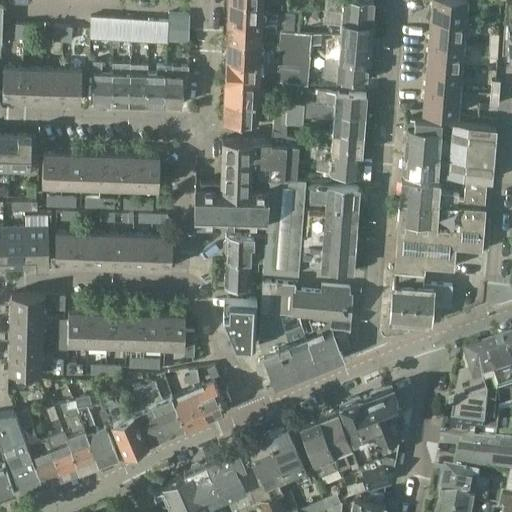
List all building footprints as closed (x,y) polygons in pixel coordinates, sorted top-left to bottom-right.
[(261,0),(229,0),(228,19),(277,21),(278,11),(265,10),(261,9),(261,0)] [(342,16),(373,18),(374,0),(325,0),(325,8),(342,9),(342,16)] [(431,0),(430,17),(465,20),(466,5),(486,7),(486,0),(431,0)] [(340,36),(371,38),(373,18),(342,16),(342,9),(325,8),(324,21),(341,22),(340,33),(341,33),(340,36)] [(281,11),(280,29),(293,30),(294,12),(281,11)] [(169,12),(169,20),(168,35),(188,37),(188,28),(189,13),(169,12)] [(90,15),(90,26),(89,36),(113,38),(114,16),(90,15)] [(133,17),(114,16),(113,38),(113,45),(119,46),(120,38),(132,39),(133,17)] [(149,18),(133,17),(132,39),(149,40),(149,18)] [(465,20),(430,17),(429,40),(463,42),(465,20)] [(169,20),(149,18),(149,40),(168,41),(168,35),(169,20)] [(277,21),(228,19),(227,38),(260,40),(260,29),(265,30),(265,29),(276,29),(277,21)] [(24,37),(25,22),(16,22),(15,37),(24,37)] [(33,23),(25,22),(24,37),(33,38),(33,23)] [(62,39),(63,24),(54,24),(53,39),(62,39)] [(72,25),(63,24),(62,39),(71,40),(72,25)] [(276,79),(290,80),(308,82),(312,42),(313,31),(293,30),(280,29),(276,79)] [(323,32),(313,31),(312,42),(322,43),(323,32)] [(498,46),(499,32),(490,32),(489,45),(498,46)] [(325,55),(369,58),(371,38),(340,36),(341,33),(340,33),(339,44),(326,43),(325,55)] [(260,40),(227,38),(227,57),(226,57),(226,59),(273,60),(274,51),(260,50),(260,40)] [(429,40),(426,64),(461,67),(463,42),(429,40)] [(489,45),(488,56),(497,56),(498,46),(489,45)] [(368,79),(369,58),(325,55),(323,76),(368,79)] [(102,60),(93,59),(93,67),(93,79),(94,79),(93,101),(94,101),(94,100),(111,101),(112,70),(101,70),(102,60)] [(273,60),(226,59),(225,78),(258,80),(259,69),(272,69),(273,60)] [(113,61),(112,70),(111,101),(129,102),(130,63),(131,63),(131,62),(113,61)] [(130,63),(129,102),(146,102),(147,70),(148,62),(131,62),(131,63),(130,63)] [(147,70),(146,102),(163,103),(165,63),(157,63),(157,70),(147,70)] [(188,64),(165,63),(163,103),(181,103),(182,73),(188,73),(188,64)] [(426,64),(425,86),(459,89),(461,67),(426,64)] [(3,65),(2,97),(22,98),(23,66),(3,65)] [(23,66),(22,98),(41,98),(42,66),(23,66)] [(42,66),(41,98),(60,99),(61,67),(42,66)] [(61,67),(60,99),(80,100),(81,67),(61,67)] [(258,80),(225,78),(226,78),(225,98),(270,100),(270,89),(258,89),(258,80)] [(289,100),(290,80),(276,79),(275,99),(289,100)] [(491,79),(490,91),(499,92),(500,79),(491,79)] [(459,89),(425,86),(423,110),(457,113),(459,89)] [(316,89),(315,101),(335,103),(335,110),(365,113),(366,93),(316,89)] [(489,103),(498,103),(499,92),(490,91),(489,103)] [(270,100),(225,98),(224,118),(256,119),(257,109),(269,110),(270,100)] [(303,122),(304,114),(305,101),(289,100),(275,99),(274,110),(273,118),(273,122),(273,127),(286,132),(287,120),(303,122)] [(305,101),(304,114),(334,116),(333,130),(363,132),(365,113),(335,110),(335,103),(315,101),(315,102),(305,101)] [(404,153),(444,157),(447,121),(407,118),(407,126),(406,126),(404,153)] [(491,179),(496,126),(447,121),(444,157),(443,167),(448,168),(447,175),(465,177),(464,187),(486,189),(486,178),(491,179)] [(273,127),(272,140),(270,165),(267,167),(267,171),(270,173),(269,175),(297,177),(300,142),(297,135),(286,132),(273,127)] [(306,140),(305,155),(331,157),(332,150),(362,152),(363,132),(333,130),(331,143),(317,142),(317,141),(306,140)] [(0,132),(0,131),(0,169),(8,170),(9,133),(0,133),(0,132)] [(17,134),(9,133),(8,170),(30,170),(30,149),(34,149),(35,135),(31,135),(31,133),(30,133),(17,132),(17,134)] [(221,180),(220,188),(256,189),(257,189),(258,174),(252,173),(252,163),(270,164),(272,140),(253,139),(252,139),(240,138),(241,136),(238,136),(237,138),(222,138),(221,162),(221,180)] [(42,183),(62,183),(63,151),(43,150),(42,183)] [(360,172),(362,152),(332,150),(331,157),(305,155),(318,156),(317,168),(360,172)] [(63,151),(62,183),(80,184),(81,151),(63,151)] [(80,184),(99,184),(100,152),(81,151),(80,184)] [(100,152),(99,184),(117,185),(118,152),(100,152)] [(117,185),(137,185),(138,153),(118,152),(117,185)] [(138,153),(137,185),(159,186),(160,154),(138,153)] [(444,157),(404,153),(402,170),(437,173),(437,166),(443,167),(444,157)] [(271,176),(269,189),(267,221),(265,244),(263,260),(263,270),(298,273),(300,242),(305,178),(271,176)] [(439,181),(401,178),(400,198),(438,201),(439,199),(449,200),(449,202),(457,203),(462,203),(463,197),(458,197),(459,193),(439,191),(439,181)] [(194,180),(193,219),(194,219),(234,220),(266,221),(269,189),(257,189),(256,189),(220,188),(220,180),(195,180),(194,180)] [(27,181),(26,194),(35,194),(36,182),(27,181)] [(310,183),(309,196),(320,197),(326,197),(325,204),(358,207),(359,187),(310,183)] [(463,203),(484,205),(486,189),(464,187),(463,197),(462,203),(463,203)] [(47,195),(46,204),(61,204),(61,195),(47,195)] [(76,196),(61,195),(61,204),(76,205),(76,196)] [(100,205),(100,197),(85,196),(85,205),(100,205)] [(114,197),(100,197),(100,205),(114,206),(114,197)] [(138,207),(138,198),(124,197),(123,206),(138,207)] [(153,198),(138,198),(138,207),(152,207),(153,198)] [(438,201),(400,198),(398,219),(399,219),(398,226),(489,234),(490,218),(484,217),(485,205),(484,205),(463,203),(462,203),(457,203),(449,202),(449,200),(439,199),(438,201)] [(25,199),(12,199),(12,208),(25,208),(25,199)] [(25,199),(25,208),(37,208),(37,199),(25,199)] [(308,209),(307,223),(356,227),(358,207),(325,204),(324,211),(308,209)] [(75,218),(76,209),(61,208),(61,217),(75,218)] [(76,209),(75,218),(90,218),(91,209),(76,209)] [(114,219),(114,210),(100,210),(100,218),(114,219)] [(114,210),(114,219),(129,219),(129,211),(114,210)] [(153,220),(153,211),(138,211),(138,220),(153,220)] [(167,221),(168,212),(153,211),(153,220),(167,221)] [(306,234),(306,237),(322,239),(322,243),(355,246),(356,227),(307,223),(306,234)] [(4,225),(5,262),(18,262),(18,261),(27,261),(26,224),(4,225)] [(48,224),(26,224),(27,261),(31,261),(31,262),(49,261),(48,224)] [(489,234),(398,226),(394,278),(423,280),(425,264),(453,266),(455,245),(488,248),(489,234)] [(54,262),(73,262),(74,230),(55,229),(54,262)] [(95,231),(74,230),(73,262),(94,263),(95,231)] [(94,263),(115,264),(116,231),(95,231),(94,263)] [(134,264),(135,232),(116,231),(115,264),(134,264)] [(134,264),(152,265),(153,233),(135,232),(134,264)] [(265,244),(260,244),(250,243),(251,234),(226,232),(226,240),(223,242),(223,249),(225,251),(225,259),(254,260),(263,260),(265,244)] [(172,233),(153,233),(152,265),(171,265),(172,233)] [(301,243),(300,257),(310,258),(309,263),(320,264),(320,265),(353,268),(353,267),(355,246),(322,243),(310,242),(300,242),(301,243)] [(254,260),(225,259),(224,284),(249,285),(250,264),(254,264),(254,260)] [(261,308),(268,308),(279,309),(289,310),(300,311),(349,315),(351,292),(349,292),(350,285),(321,283),(321,289),(294,287),(295,281),(263,278),(261,308)] [(423,280),(394,278),(390,319),(406,320),(430,322),(430,317),(439,318),(440,304),(450,304),(452,282),(423,280)] [(43,293),(11,292),(10,311),(43,312),(43,293)] [(65,293),(56,293),(55,293),(55,308),(64,308),(65,293)] [(223,313),(235,342),(254,343),(257,296),(224,295),(223,313)] [(279,309),(268,308),(261,308),(259,341),(265,355),(259,357),(257,363),(260,370),(265,373),(270,371),(276,384),(301,373),(288,342),(289,342),(286,332),(279,309)] [(68,332),(67,341),(87,342),(88,309),(68,309),(68,318),(68,332)] [(88,309),(87,342),(106,342),(107,310),(88,309)] [(107,310),(106,342),(126,343),(127,311),(107,310)] [(301,373),(302,373),(319,366),(305,331),(300,321),(300,311),(289,310),(293,329),(286,332),(289,342),(288,342),(301,373)] [(42,330),(43,312),(10,311),(10,329),(42,330)] [(127,311),(126,343),(145,344),(146,311),(127,311)] [(146,311),(145,344),(164,344),(165,312),(146,311)] [(165,312),(164,344),(184,345),(184,353),(193,354),(193,329),(184,329),(185,312),(165,312)] [(305,331),(319,366),(343,356),(339,345),(348,341),(343,327),(348,328),(349,318),(327,316),(308,314),(313,328),(305,331)] [(59,317),(59,332),(68,332),(68,318),(64,318),(59,317)] [(42,351),(42,330),(10,329),(9,350),(42,351)] [(59,332),(58,347),(67,347),(67,341),(68,332),(59,332)] [(511,340),(507,342),(505,346),(501,347),(511,378),(511,381),(511,340)] [(487,352),(482,353),(495,396),(495,397),(499,409),(511,404),(511,381),(511,378),(501,347),(500,347),(496,345),(488,348),(487,352)] [(41,371),(42,351),(9,350),(9,370),(41,371)] [(463,359),(463,361),(468,378),(458,381),(457,388),(452,411),(453,412),(450,428),(474,432),(497,434),(499,409),(495,397),(495,396),(482,353),(481,353),(463,359)] [(130,356),(130,364),(129,365),(144,365),(144,356),(135,356),(130,356)] [(160,357),(144,356),(144,365),(159,365),(160,357)] [(54,357),(54,371),(63,372),(63,357),(54,357)] [(67,363),(67,372),(82,372),(82,363),(67,363)] [(106,363),(91,363),(91,372),(106,372),(106,363)] [(121,373),(121,364),(106,363),(106,372),(121,373)] [(189,370),(191,373),(193,378),(194,381),(200,379),(197,367),(188,368),(189,370)] [(189,384),(194,381),(193,378),(191,373),(189,374),(187,375),(185,375),(188,383),(189,384)] [(154,380),(144,384),(166,432),(185,424),(172,394),(171,393),(162,397),(154,380)] [(194,385),(208,414),(230,404),(231,400),(227,390),(222,388),(218,390),(214,380),(203,384),(202,382),(194,385)] [(144,384),(133,387),(141,405),(132,408),(146,440),(166,432),(144,384)] [(172,394),(185,424),(208,414),(194,385),(172,394)] [(386,388),(385,386),(361,396),(380,444),(376,446),(378,452),(377,453),(378,454),(359,461),(369,488),(391,481),(387,470),(393,467),(401,426),(403,427),(404,425),(402,424),(403,416),(399,407),(401,406),(393,385),(386,388)] [(115,390),(99,393),(110,422),(114,420),(126,449),(146,440),(132,408),(123,412),(115,390)] [(89,393),(75,396),(77,405),(88,403),(91,403),(89,393)] [(375,447),(377,453),(378,452),(376,446),(380,444),(361,396),(359,396),(358,396),(341,402),(342,403),(340,404),(356,444),(367,440),(371,449),(375,447)] [(60,415),(65,428),(69,438),(80,467),(99,460),(77,405),(75,398),(55,403),(60,415)] [(60,415),(55,403),(47,406),(51,418),(60,415)] [(106,423),(97,427),(88,403),(77,405),(99,460),(117,453),(106,423)] [(17,411),(16,412),(21,423),(22,427),(34,423),(27,407),(24,408),(17,411)] [(353,445),(339,409),(336,410),(333,409),(326,411),(325,415),(320,417),(339,464),(340,468),(351,463),(345,449),(353,445)] [(19,447),(29,443),(28,441),(22,427),(21,423),(16,412),(15,410),(0,412),(0,436),(3,443),(16,438),(19,447)] [(302,423),(300,424),(319,471),(339,464),(320,417),(314,419),(313,417),(302,421),(302,423)] [(286,425),(268,432),(286,473),(284,473),(285,474),(293,470),(298,481),(309,476),(288,429),(286,425)] [(45,435),(61,475),(80,467),(69,438),(65,428),(45,435)] [(286,473),(268,432),(249,440),(271,490),(276,488),(277,491),(282,489),(277,477),(285,474),(284,473),(286,473)] [(28,441),(29,443),(43,482),(61,475),(45,435),(28,441)] [(43,482),(29,443),(19,447),(16,438),(3,443),(9,462),(14,464),(23,489),(43,482)] [(471,469),(511,473),(511,441),(496,439),(495,442),(474,440),(473,449),(460,447),(456,467),(471,469)] [(231,451),(240,473),(250,496),(255,493),(260,498),(264,510),(260,511),(286,511),(277,491),(276,488),(271,490),(249,440),(248,441),(250,443),(231,451)] [(205,459),(223,498),(229,496),(234,507),(251,499),(250,496),(240,473),(231,451),(231,452),(230,450),(229,449),(228,449),(227,449),(225,450),(225,451),(207,459),(206,459),(205,459)] [(215,511),(211,503),(223,498),(205,459),(184,468),(184,469),(186,473),(201,511),(215,511)] [(0,497),(15,492),(8,473),(4,462),(0,463),(0,497)] [(201,511),(186,473),(168,481),(168,482),(166,487),(165,487),(172,501),(163,505),(166,511),(201,511)] [(438,498),(498,510),(499,504),(487,501),(488,495),(476,492),(478,482),(443,475),(443,477),(440,478),(438,490),(440,491),(438,498)] [(363,481),(348,487),(351,496),(366,490),(363,481)] [(324,496),(329,505),(340,500),(337,491),(324,496)] [(353,497),(350,511),(353,511),(384,511),(386,502),(382,501),(384,492),(377,491),(370,494),(370,497),(363,496),(363,498),(353,497)] [(502,511),(511,511),(511,496),(501,494),(499,504),(498,510),(502,511)] [(324,496),(298,506),(300,511),(313,511),(325,507),(329,505),(324,496)] [(502,511),(498,510),(438,498),(438,499),(440,500),(437,511),(502,511)] [(337,511),(341,511),(343,501),(340,500),(329,505),(325,507),(324,511),(337,511)]
